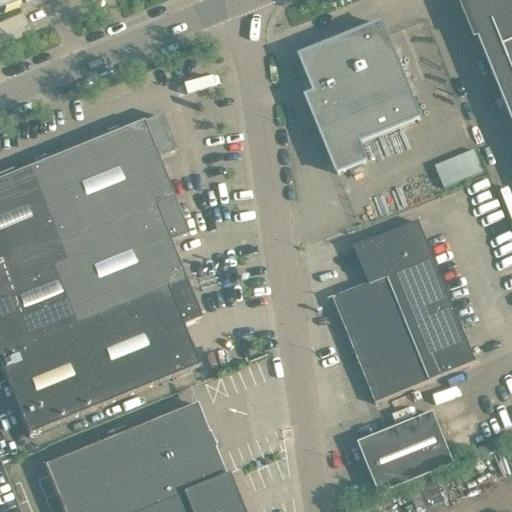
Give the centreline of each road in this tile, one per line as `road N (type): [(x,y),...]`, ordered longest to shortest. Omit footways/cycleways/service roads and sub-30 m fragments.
road 1 (unclassified): [(315,511),(239,0)]
road 2 (tertiary): [(0,96),(235,0)]
